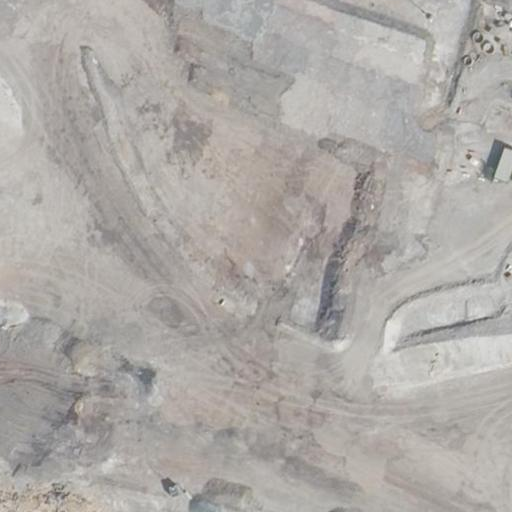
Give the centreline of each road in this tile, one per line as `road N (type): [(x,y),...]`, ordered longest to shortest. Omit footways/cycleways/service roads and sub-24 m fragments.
road 1 (track): [(511,400),(370,416),(241,386),(23,54),(54,0)]
road 2 (track): [(471,511),(233,381),(0,292)]
